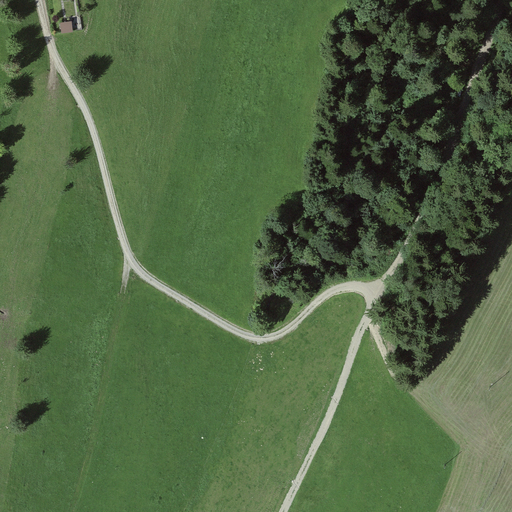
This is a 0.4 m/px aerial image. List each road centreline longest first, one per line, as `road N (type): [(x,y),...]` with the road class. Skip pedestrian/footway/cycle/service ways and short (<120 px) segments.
road 1 (track): [(389,286),(323,295),(283,329),(225,319),(130,271),(104,139),(52,52),(38,0)]
road 2 (track): [(501,0),(439,182),(286,511)]
